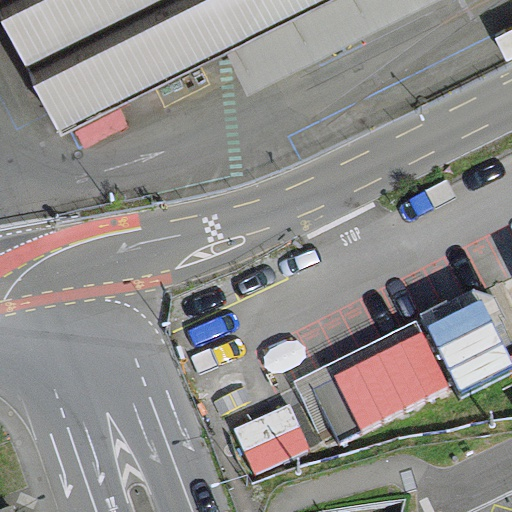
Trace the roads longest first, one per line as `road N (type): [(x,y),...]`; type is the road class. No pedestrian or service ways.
road 1 (unclassified): [(511,95),(193,243),(51,276)]
road 2 (unclassified): [(51,276),(127,365),(155,412),(191,511)]
road 3 (unclassified): [(51,276),(66,421),(97,511)]
road 4 (unknown): [(51,276),(0,146)]
